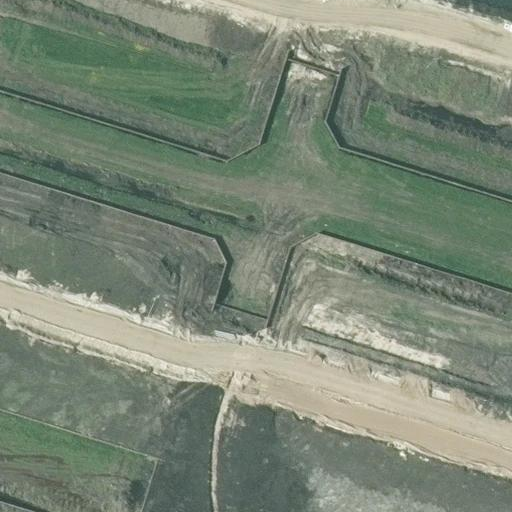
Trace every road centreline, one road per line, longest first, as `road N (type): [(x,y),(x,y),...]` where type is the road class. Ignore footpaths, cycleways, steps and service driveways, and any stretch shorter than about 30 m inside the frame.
road 1 (residential): [(511,437),(254,358),(195,357),(0,297)]
road 2 (residential): [(257,0),(295,11),(361,5),(511,52)]
